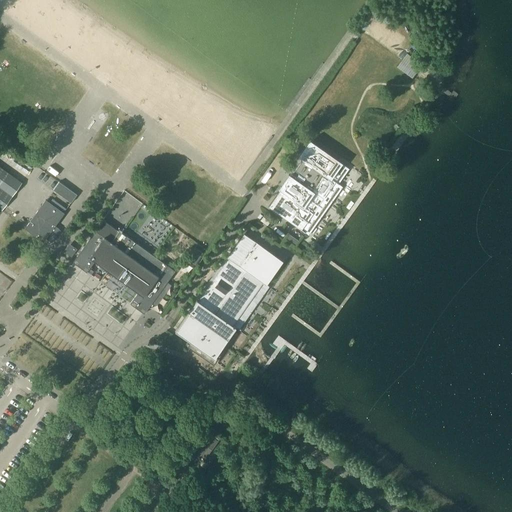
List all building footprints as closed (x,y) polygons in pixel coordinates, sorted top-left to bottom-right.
[(409,50),(371,23),(364,34),(401,60),(409,50)] [(304,233),(302,231),(313,215),(306,210),(316,195),(324,200),(335,184),(339,187),(331,181),(342,166),(343,165),(310,142),(310,143),(299,158),(302,160),(268,208),(304,233)] [(0,208),(2,210),(22,182),(0,166),(0,208)] [(77,194),(59,181),(53,189),(71,202),(77,194)] [(64,213),(46,200),(26,228),(44,241),(47,236),(51,239),(58,229),(54,226),(64,213)] [(132,303),(146,313),(177,270),(105,219),(74,262),(88,272),(96,261),(140,292),(132,303)] [(236,328),(234,326),(232,325),(262,281),(266,284),(282,261),(258,244),(258,243),(244,233),(227,257),(228,258),(198,300),(197,300),(188,311),(189,311),(176,330),(214,358),(236,328)] [(70,246),(69,248),(67,250),(72,254),(75,249),(70,246)] [(219,439),(203,428),(196,438),(204,444),(197,454),(205,459),(219,439)]
